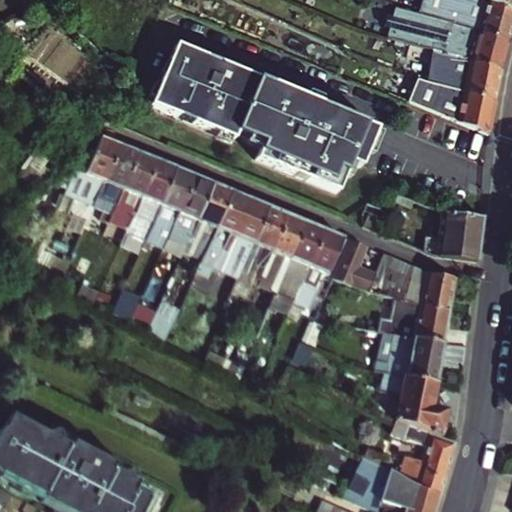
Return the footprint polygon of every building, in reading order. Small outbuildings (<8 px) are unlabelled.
[(460,28),(506,42),(511,20),(511,12),(478,0),(428,0),(423,17),(433,21),(460,28)] [(511,0),(478,0),(511,12),(511,0)] [(423,17),(398,8),(394,19),(391,28),(387,38),(425,52),(447,57),(457,60),(467,63),(498,70),(506,42),(460,28),(433,21),(423,17)] [(389,17),(386,26),(391,28),(394,19),(389,17)] [(161,81),(150,110),(222,139),(224,132),(251,142),(245,157),(326,190),(338,160),(350,165),(355,152),(343,147),(353,122),(191,56),(188,63),(160,52),(150,77),(161,81)] [(418,80),(444,89),(492,102),(498,70),(467,63),(457,60),(447,57),(425,52),(418,80)] [(459,125),(473,130),(485,136),(492,102),(444,89),(438,117),(447,120),(459,125)] [(95,201),(96,197),(118,146),(99,138),(91,157),(84,154),(66,189),(95,201)] [(96,197),(115,204),(136,153),(118,146),(96,197)] [(124,235),(132,213),(154,161),(136,153),(115,204),(114,206),(125,210),(119,233),(124,235)] [(154,161),(132,213),(151,221),(172,168),(154,161)] [(174,219),(177,212),(192,176),(172,168),(151,221),(140,248),(154,254),(160,224),(170,228),(174,219)] [(177,212),(195,220),(210,184),(192,176),(177,212)] [(210,184),(195,220),(197,220),(182,256),(200,263),(205,251),(229,192),(210,184)] [(229,192),(205,251),(218,256),(219,253),(225,255),(248,199),(229,192)] [(266,207),(248,199),(225,255),(231,258),(243,263),(251,243),(266,207)] [(408,210),(411,202),(408,200),(405,199),(401,207),(408,210)] [(64,208),(58,205),(55,211),(61,214),(64,208)] [(270,251),(285,215),(266,207),(251,243),(261,248),(254,264),(258,265),(253,276),(258,278),(270,251)] [(455,216),(439,214),(435,258),(475,263),(479,218),(471,217),(455,216)] [(280,255),(288,258),(303,223),(285,215),(270,251),(280,255)] [(189,225),(174,219),(170,228),(166,239),(181,245),(189,225)] [(300,282),(321,230),(303,223),(288,258),(282,274),(300,282)] [(327,274),(330,267),(342,239),(321,230),(300,282),(275,343),(284,347),(319,271),(327,274)] [(347,241),(342,239),(330,267),(335,269),(347,241)] [(335,269),(330,282),(369,292),(372,282),(361,279),(354,277),(365,248),(347,241),(335,269)] [(361,279),(370,256),(372,251),(365,248),(354,277),(361,279)] [(372,251),(370,256),(380,260),(382,255),(372,251)] [(272,296),(282,274),(288,258),(280,255),(229,378),(237,382),(255,339),(272,296)] [(420,287),(423,273),(382,255),(380,260),(372,282),(369,292),(390,298),(398,300),(404,282),(420,287)] [(81,262),(71,257),(57,290),(67,295),(81,262)] [(229,262),(223,260),(212,286),(221,290),(229,270),(227,269),(229,262)] [(404,282),(398,300),(447,313),(453,280),(423,273),(420,287),(404,282)] [(112,316),(131,324),(141,300),(122,292),(112,316)] [(277,298),(272,296),(255,339),(266,344),(280,311),(272,308),(277,298)] [(377,318),(375,332),(442,344),(447,313),(398,300),(390,298),(387,319),(377,318)] [(153,321),(167,327),(175,309),(160,303),(153,321)] [(378,366),(404,374),(435,383),(442,344),(375,332),(362,330),(361,337),(382,341),(378,366)] [(404,374),(395,418),(441,438),(443,425),(450,421),(439,397),(432,399),(435,383),(404,374)] [(402,460),(397,479),(409,486),(438,496),(453,442),(441,438),(395,418),(391,434),(398,438),(396,444),(399,446),(399,448),(406,452),(410,443),(423,449),(418,465),(402,460)] [(14,428),(0,455),(0,480),(49,506),(46,511),(49,511),(152,511),(154,509),(139,501),(142,494),(140,493),(138,485),(135,483),(125,485),(117,481),(119,476),(77,454),(75,459),(64,453),(63,445),(59,443),(50,446),(14,428)] [(374,505),(386,470),(357,460),(345,495),(374,505)] [(397,479),(386,473),(377,510),(383,511),(434,511),(438,496),(409,486),(397,479)]
